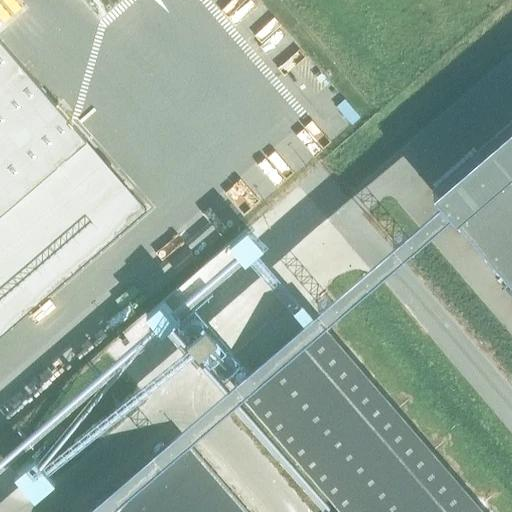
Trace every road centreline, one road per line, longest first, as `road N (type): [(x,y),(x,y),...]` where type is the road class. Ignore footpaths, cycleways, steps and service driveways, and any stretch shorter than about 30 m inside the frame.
road 1 (unclassified): [(511,410),(321,187)]
road 2 (unknown): [(372,247),(333,256),(293,280),(176,397)]
road 3 (unknown): [(176,397),(29,511)]
road 4 (unknown): [(284,511),(176,397)]
